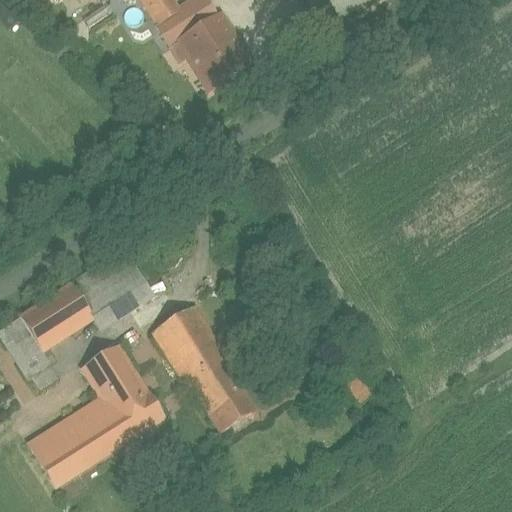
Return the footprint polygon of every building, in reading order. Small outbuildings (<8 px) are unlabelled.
[(1,0),(0,0),(0,14),(15,30),(23,22),(1,0)] [(166,0),(136,0),(167,50),(214,21),(201,0),(196,0),(175,13),(166,0)] [(321,0),(338,26),(378,0),(321,0)] [(219,19),(167,50),(185,78),(210,64),(217,75),(242,60),(219,19)] [(139,305),(144,313),(166,300),(158,285),(151,289),(152,290),(133,301),(136,307),(139,305)] [(65,291),(15,325),(38,359),(88,325),(65,291)] [(190,316),(150,342),(215,440),(255,413),(205,338),(190,316)] [(161,423),(116,352),(80,375),(98,404),(25,449),(52,492),(161,423)] [(183,510),(203,497),(183,465),(163,478),(183,510)]
